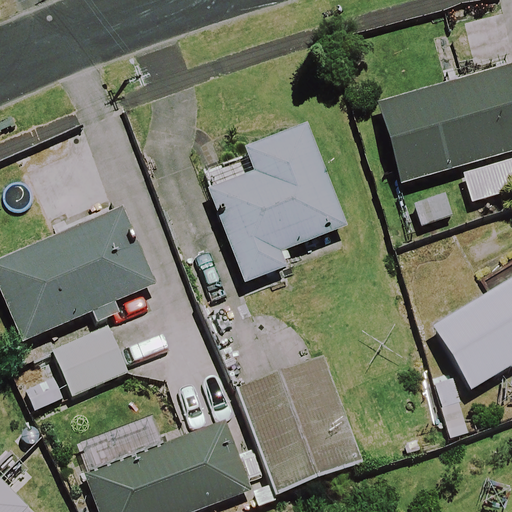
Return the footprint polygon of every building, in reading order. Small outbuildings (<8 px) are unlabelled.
[(511,157),(511,122),(499,78),(373,114),(396,193),(456,176),(467,212),(511,199),(511,170),(509,159),(511,157)] [(337,239),(302,138),(244,158),(253,183),(207,199),(240,294),(283,279),(276,260),(337,239)] [(144,300),(111,222),(0,268),(0,311),(18,353),(144,300)] [(511,373),(511,288),(428,337),(465,400),(511,373)] [(124,381),(104,335),(49,360),(69,405),(124,381)] [(59,406),(35,365),(8,381),(31,422),(59,406)] [(355,471),(319,371),(237,400),(272,500),(355,471)] [(209,511),(239,501),(215,436),(83,487),(92,511),(209,511)]
